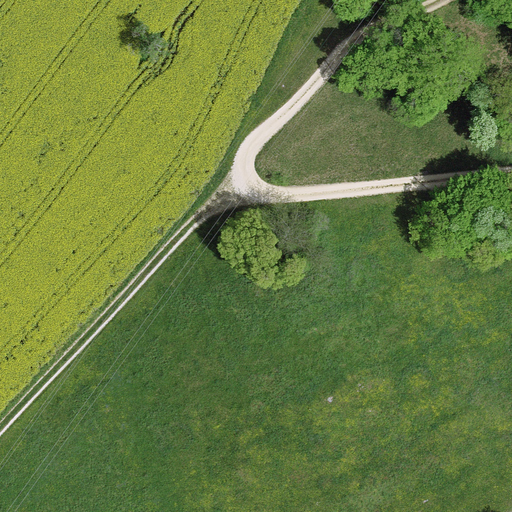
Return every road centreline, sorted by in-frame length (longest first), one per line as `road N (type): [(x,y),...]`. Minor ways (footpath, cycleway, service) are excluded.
road 1 (track): [(0,429),(185,229),(247,180)]
road 2 (track): [(247,180),(251,146),(336,57),(394,18),(441,0)]
road 3 (track): [(247,180),(259,191),(294,194),(511,173)]
